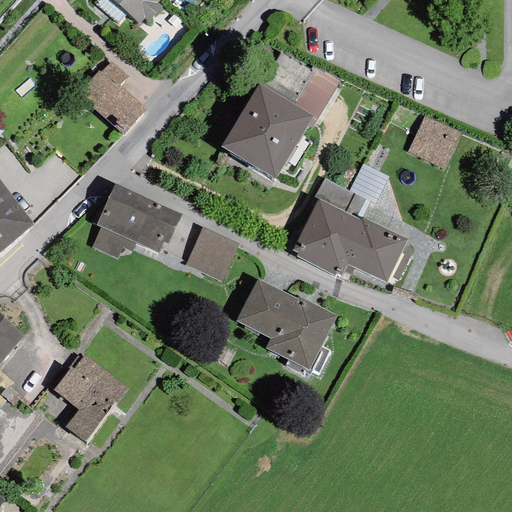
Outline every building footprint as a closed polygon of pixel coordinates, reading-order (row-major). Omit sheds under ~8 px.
[(109,0),(144,30),(169,0),(109,0)] [(98,71),(77,94),(122,135),(145,109),(119,86),(127,77),(110,61),(100,72),(98,71)] [(315,68),(292,105),(312,117),(307,126),(311,129),(339,81),(315,68)] [(292,105),(258,84),(220,147),(274,179),(307,126),(312,117),(292,105)] [(462,133),(423,115),(405,153),(444,171),(462,133)] [(362,164),(348,191),(365,201),(368,202),(374,205),(388,177),(362,164)] [(406,240),(360,217),(368,202),(365,201),(348,191),(323,178),(313,197),(318,199),(292,251),(297,253),(295,257),(334,276),(336,272),(349,278),(354,267),(385,283),(388,276),(397,280),(412,251),(403,246),(406,240)] [(0,180),(0,251),(34,225),(0,180)] [(182,215),(115,184),(96,225),(100,227),(91,247),(117,259),(122,248),(132,253),(136,244),(158,254),(163,243),(168,245),(182,215)] [(240,246),(203,228),(185,264),(222,282),(240,246)] [(295,301),(256,281),(235,321),(270,339),(265,348),(317,375),(330,351),(320,346),(335,316),(297,296),(295,301)] [(0,315),(0,361),(24,335),(0,315)] [(127,388),(82,356),(73,369),(71,367),(53,391),(78,409),(64,427),(84,442),(113,401),(116,403),(127,388)]
